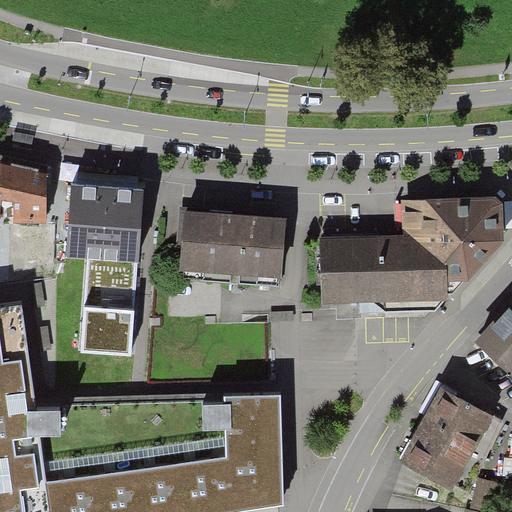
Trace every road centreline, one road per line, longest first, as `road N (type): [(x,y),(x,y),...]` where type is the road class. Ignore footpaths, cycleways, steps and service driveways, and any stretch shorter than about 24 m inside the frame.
road 1 (primary): [(511,89),(355,101),(224,94),(91,74),(0,50)]
road 2 (primary): [(0,93),(277,137),(511,129)]
road 3 (residential): [(511,269),(384,411),(335,511)]
